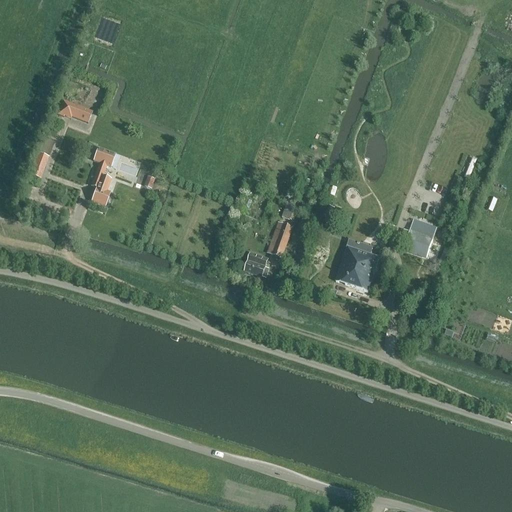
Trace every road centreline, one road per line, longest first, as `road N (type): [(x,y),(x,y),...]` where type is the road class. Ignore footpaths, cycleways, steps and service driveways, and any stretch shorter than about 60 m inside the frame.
road 1 (unclassified): [(511,427),(0,272)]
road 2 (tertiary): [(419,511),(0,392)]
road 3 (track): [(481,23),(392,250)]
